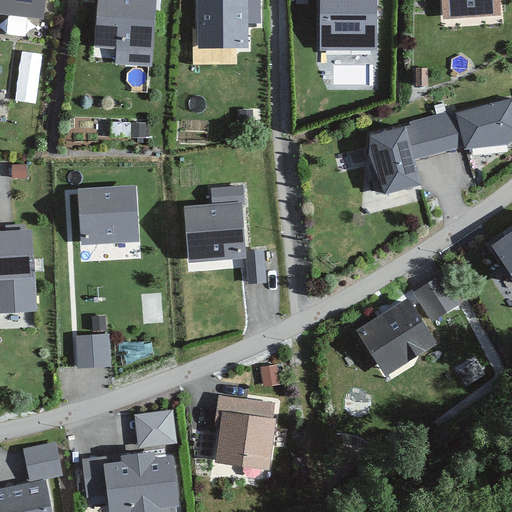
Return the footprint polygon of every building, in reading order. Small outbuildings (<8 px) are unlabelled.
[(0,0),(0,11),(46,18),(48,0),(0,0)] [(153,61),(159,0),(94,0),(89,54),(153,61)] [(253,0),(194,0),(196,54),(255,52),(253,0)] [(370,0),(314,0),(315,50),(371,49),(370,0)] [(501,18),(498,0),(436,0),(439,24),(501,18)] [(511,97),(455,110),(463,149),(511,138),(511,97)] [(459,144),(449,110),(405,123),(415,157),(459,144)] [(417,186),(400,122),(358,133),(376,197),(417,186)] [(143,258),(140,186),(73,190),(76,261),(143,258)] [(245,262),(237,195),(176,202),(183,269),(245,262)] [(33,226),(0,226),(0,312),(36,311),(33,226)] [(511,233),(489,249),(511,281),(511,233)] [(461,302),(447,274),(419,288),(433,316),(461,302)] [(439,345),(409,293),(351,325),(381,377),(439,345)] [(110,335),(76,337),(78,369),(112,367),(110,335)] [(277,402),(224,394),(213,468),(267,475),(277,402)] [(134,416),(138,448),(176,443),(172,411),(134,416)] [(62,471),(54,442),(20,452),(27,480),(62,471)] [(173,452),(82,463),(87,498),(106,496),(107,511),(160,511),(180,508),(173,452)] [(0,511),(48,511),(44,481),(0,491),(0,511)]
